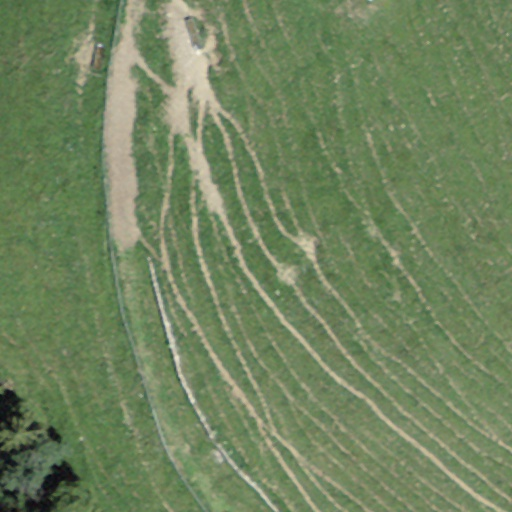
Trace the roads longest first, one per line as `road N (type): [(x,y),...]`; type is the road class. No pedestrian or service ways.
road 1 (track): [(146,0),(129,63),(129,306),(204,511)]
road 2 (track): [(313,0),(311,12),(129,63)]
